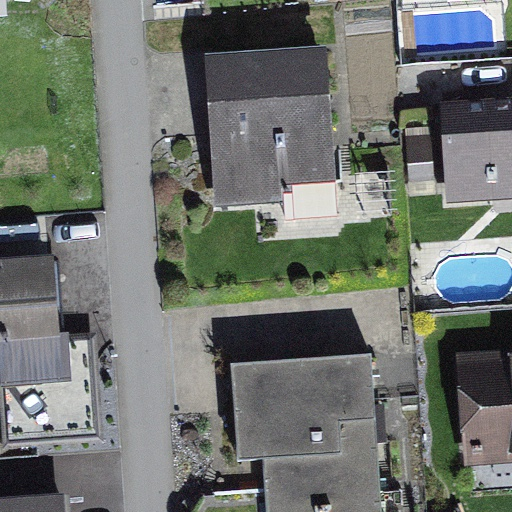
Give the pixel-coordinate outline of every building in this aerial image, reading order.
[(343,0),(180,0),(182,17),(344,1),(343,0)] [(212,145),(216,207),(339,199),(330,58),(207,66),(212,145)] [(511,103),(437,108),(443,204),(511,199),(511,103)] [(0,272),(0,358),(3,359),(5,385),(66,380),(57,268),(0,272)] [(511,357),(457,361),(463,466),(511,463),(511,357)] [(271,464),(273,511),(380,511),(375,367),(237,372),(240,465),(271,464)] [(0,504),(0,511),(54,511),(54,501),(0,504)]
